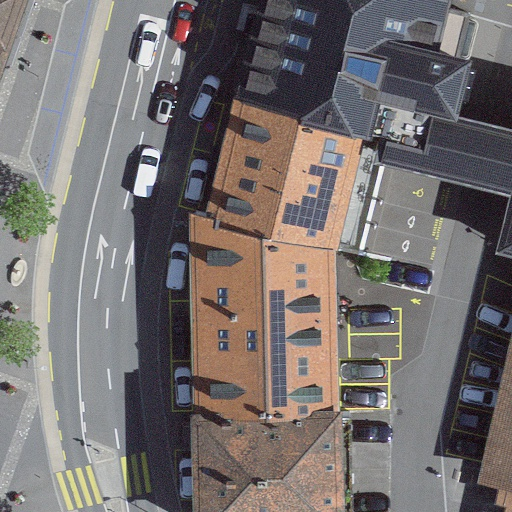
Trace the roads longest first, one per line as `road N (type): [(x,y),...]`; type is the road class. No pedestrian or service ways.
road 1 (primary): [(160,0),(97,287),(101,431),(119,511)]
road 2 (residential): [(511,47),(444,352),(418,402),(426,511)]
